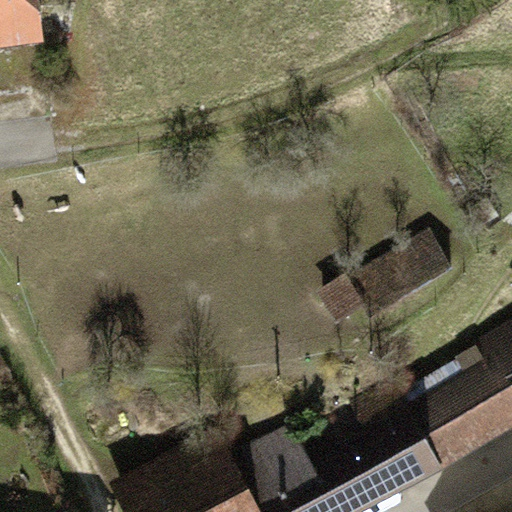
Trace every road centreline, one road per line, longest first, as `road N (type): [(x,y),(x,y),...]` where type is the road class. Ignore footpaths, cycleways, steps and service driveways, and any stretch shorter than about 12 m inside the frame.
road 1 (track): [(477,0),(354,79),(253,112),(52,143)]
road 2 (track): [(99,511),(52,404),(0,315)]
road 3 (residential): [(406,511),(511,455)]
